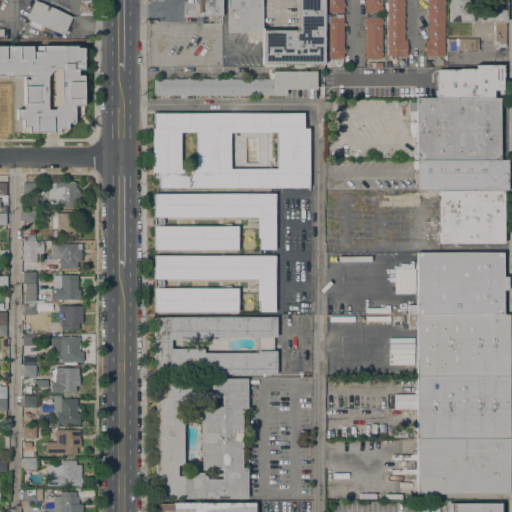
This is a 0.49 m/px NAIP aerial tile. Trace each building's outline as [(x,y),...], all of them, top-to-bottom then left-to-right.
[(34,0),(71,17),(63,36),(26,19),(28,15),(27,14),(34,0)] [(221,0),(221,17),(201,17),(201,13),(198,13),(198,0),(221,0)] [(247,42),(247,32),(228,33),(227,0),(261,0),(261,28),(262,28),(262,42),(247,42)] [(262,28),(266,29),(266,31),(297,31),(296,0),(322,0),(322,65),(262,65),(262,42),(262,28)] [(343,0),(343,4),(345,4),(345,7),(343,7),(343,12),(327,12),(327,10),(326,10),(326,7),(327,7),(327,0),(343,0)] [(382,0),(382,7),(383,7),(383,9),(382,9),(382,13),(365,13),(365,7),(364,7),(364,4),(365,4),(365,0),(382,0)] [(387,0),(404,0),(404,3),(405,3),(405,6),(404,6),(404,16),(405,16),(405,19),(404,19),(404,29),(405,29),(405,32),(404,32),(404,40),(407,40),(407,57),(387,57),(387,0)] [(425,56),(425,40),(428,40),(428,31),(427,31),(427,29),(428,29),(428,19),(427,19),(427,16),(428,16),(428,5),(427,5),(427,3),(428,3),(428,0),(444,0),(444,56),(425,56)] [(449,0),(472,0),(472,23),(449,23),(449,0)] [(506,0),(506,22),(505,22),(505,48),(494,48),(494,22),(483,22),(483,0),(506,0)] [(78,1),(91,1),(92,15),(79,16),(78,1)] [(324,41),(327,41),(327,23),(326,23),(326,21),(327,21),(327,17),(343,17),(343,50),(345,50),(345,53),(343,53),(343,58),(327,59),(327,47),(324,48),(324,41)] [(365,59),(365,53),(364,53),(364,50),(365,50),(365,26),(364,26),(364,23),(366,23),(365,17),(382,17),(382,21),(383,21),(383,23),(381,23),(382,52),(383,52),(383,55),(382,55),(382,58),(365,59)] [(478,39),(477,51),(447,51),(447,39),(478,39)] [(22,120),(16,120),(16,110),(23,110),(23,80),(29,80),(29,77),(0,77),(0,45),(5,45),(5,47),(18,47),(18,45),(25,45),(26,47),(68,47),(69,45),(76,45),(76,47),(83,47),(83,114),(64,133),(22,134),(22,120)] [(437,98),(437,70),(459,70),(459,69),(476,69),(476,66),(502,66),(502,90),(493,90),(493,98),(437,98)] [(286,90),(286,95),(268,95),(268,98),(258,98),(258,96),(249,96),(249,98),(240,98),(240,96),(235,96),(235,98),(221,98),(221,95),(216,95),(216,98),(209,98),(209,95),(205,95),(205,98),(196,98),(196,96),(189,96),(189,98),(182,98),(182,96),(178,96),(178,98),(169,98),(169,96),(161,96),(161,98),(154,98),(154,95),(153,95),(153,79),(173,79),(173,78),(176,78),(176,79),(187,79),(187,78),(191,78),(191,79),(200,79),(200,78),(204,78),(204,79),(214,79),(214,78),(217,78),(217,79),(228,79),(228,78),(232,78),(232,79),(242,79),(242,78),(247,78),(247,79),(261,79),(261,78),(265,78),(265,79),(272,79),(272,72),(316,72),(316,90),(286,90)] [(499,99),(499,161),(413,161),(413,155),(416,155),(416,124),(409,124),(409,102),(416,102),(416,99),(499,99)] [(159,188),(159,173),(152,173),(152,129),(154,129),(154,113),(303,113),(303,129),(308,129),(308,132),(310,132),(310,188),(159,188)] [(440,191),(416,191),(416,179),(414,179),(414,174),(416,174),(416,169),(412,169),(412,161),(413,161),(499,161),(507,161),(507,186),(508,186),(508,187),(508,189),(507,190),(503,191),(503,192),(440,192),(440,191)] [(79,207),(57,207),(57,199),(47,198),(48,183),(54,183),(54,182),(75,182),(75,188),(77,188),(77,190),(79,190),(79,207)] [(35,183),(35,194),(22,194),(22,183),(35,183)] [(503,192),(503,243),(440,244),(440,192),(503,192)] [(274,193),(275,249),(260,249),(260,238),(257,238),(257,217),(163,217),(163,220),(165,220),(165,226),(237,226),(237,250),(154,250),(154,226),(152,226),(152,219),(154,219),(153,194),(274,193)] [(71,213),(71,239),(56,239),(56,236),(53,236),(53,231),(56,231),(56,229),(51,229),(51,216),(57,216),(57,213),(71,213)] [(35,242),(35,253),(22,253),(22,242),(35,242)] [(56,244),(81,243),(81,261),(77,261),(77,268),(59,268),(59,259),(51,259),(51,244),(56,244)] [(407,301),(413,301),(413,305),(416,305),(416,254),(502,254),(502,276),(507,276),(507,290),(502,290),(502,314),(407,315),(407,301)] [(274,256),(274,312),(260,312),(260,300),(257,300),(257,279),(163,279),(163,282),(165,282),(165,288),(237,289),(237,312),(154,312),(154,288),(152,288),(152,281),(154,281),(154,255),(274,256)] [(393,269),(393,294),(413,294),(413,269),(393,269)] [(24,304),(24,284),(22,284),(22,273),(35,273),(35,304),(24,304)] [(77,290),(79,290),(79,292),(80,293),(80,297),(79,299),(79,300),(75,300),(75,299),(62,299),(62,300),(50,300),(50,288),(52,288),(52,275),(77,275),(77,290)] [(35,304),(35,315),(33,315),(33,317),(30,317),(30,315),(23,315),(23,304),(24,304),(35,304)] [(65,305),(65,306),(82,306),(82,323),(78,323),(78,330),(65,330),(60,331),(60,320),(63,320),(63,313),(58,313),(58,305),(65,305)] [(416,378),(416,324),(407,324),(407,315),(502,314),(508,314),(508,378),(416,378)] [(205,374),(205,371),(153,371),(152,340),(154,340),(154,318),(162,318),(162,317),(276,317),(276,337),(273,337),(273,351),(276,351),(276,374),(205,374)] [(41,335),(41,340),(36,340),(36,346),(23,346),(23,335),(41,335)] [(76,337),(78,337),(78,352),(82,352),(82,362),(60,362),(60,359),(58,359),(58,352),(60,352),(60,337),(76,337)] [(35,366),(35,378),(32,378),(32,377),(22,377),(22,366),(35,366)] [(78,376),(79,376),(79,378),(80,379),(80,382),(79,384),(79,386),(75,386),(75,392),(61,392),(61,393),(50,393),(50,382),(51,382),(51,370),(55,370),(55,368),(62,368),(78,368),(78,376)] [(164,498),(156,498),(155,379),(247,378),(247,400),(248,400),(248,408),(242,408),(242,430),(243,430),(244,446),(242,446),(242,468),(247,468),(247,470),(248,470),(248,477),(247,477),(247,498),(164,499),(164,498)] [(416,378),(508,378),(508,439),(416,440),(416,378)] [(35,397),(35,408),(22,408),(22,397),(35,397)] [(61,397),(61,398),(77,399),(77,407),(77,411),(77,414),(80,414),(80,424),(57,424),(57,413),(53,413),(53,397),(61,397)] [(35,428),(35,438),(22,439),(22,428),(35,428)] [(63,429),(63,430),(79,430),(79,438),(80,438),(80,447),(76,447),(76,454),(45,454),(45,442),(55,442),(55,429),(63,429)] [(508,439),(508,495),(416,495),(416,440),(508,439)] [(35,459),(35,470),(22,470),(22,459),(35,459)] [(81,478),(81,479),(81,482),(81,483),(81,486),(46,486),(46,474),(48,474),(47,473),(46,472),(46,470),(46,468),(47,466),(48,465),(50,465),(52,465),(54,466),(55,466),(57,465),(61,460),(75,460),(75,465),(81,465),(81,478)] [(22,490),(21,490),(21,482),(29,482),(29,490),(22,490)] [(29,490),(42,490),(42,501),(22,501),(22,490),(29,490)] [(78,492),(78,504),(82,504),(82,511),(53,511),(53,496),(60,496),(60,492),(78,492)] [(153,511),(153,504),(172,504),(172,503),(254,503),(254,511),(153,511)] [(499,511),(500,503),(449,503),(448,511),(499,511)]
